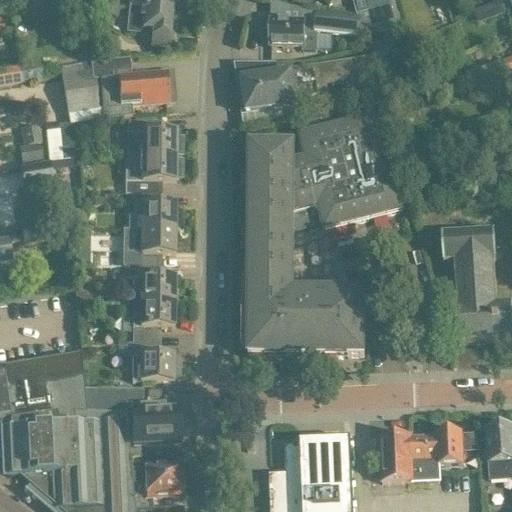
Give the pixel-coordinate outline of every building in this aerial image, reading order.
[(105,0),(105,7),(117,9),(117,0),(105,0)] [(129,0),(129,10),(171,14),(172,0),(129,0)] [(369,13),(366,0),(352,0),(356,16),(369,13)] [(501,3),(483,10),(488,22),(506,15),(501,3)] [(304,12),(270,4),(270,51),(302,50),(302,53),(315,53),(315,36),(313,36),(313,33),(363,38),(388,35),(398,32),(394,19),(391,9),(359,17),(304,12)] [(105,7),(104,20),(116,21),(117,9),(105,7)] [(129,10),(127,34),(138,35),(139,32),(152,33),(152,42),(169,43),(171,14),(129,10)] [(275,65),(232,66),(242,127),(283,120),(380,107),(374,60),(324,67),(323,60),(309,60),(309,62),(298,64),(297,60),(275,63),(275,65)] [(128,61),(90,65),(92,83),(99,82),(103,122),(131,120),(130,110),(169,106),(167,76),(130,79),(128,61)] [(83,64),(61,68),(63,80),(68,117),(99,112),(95,84),(92,84),(90,75),(85,76),(83,64)] [(17,68),(0,70),(0,88),(20,85),(17,68)] [(249,154),(249,360),(364,360),(364,296),(293,295),(293,217),(318,211),(324,234),(403,214),(379,119),(300,140),(306,163),(293,166),(293,155),(249,154)] [(125,124),(125,160),(175,161),(175,158),(181,158),(181,141),(175,141),(175,136),(157,136),(157,124),(125,124)] [(39,144),(36,128),(22,131),(25,146),(39,144)] [(39,147),(20,150),(23,166),(41,162),(39,147)] [(125,197),(133,197),(156,197),(157,186),(175,186),(175,181),(181,181),(181,164),(175,164),(175,161),(125,160),(125,173),(125,197)] [(418,161),(406,164),(408,171),(420,168),(418,161)] [(420,168),(408,171),(410,178),(421,175),(420,168)] [(421,175),(410,178),(412,186),(423,183),(421,175)] [(423,183),(412,186),(413,193),(425,190),(423,183)] [(425,190),(413,193),(415,200),(427,197),(425,190)] [(133,197),(133,221),(141,221),(141,233),(175,234),(175,209),(156,209),(156,197),(133,197)] [(427,197),(415,200),(417,208),(429,205),(427,197)] [(429,205),(417,208),(419,215),(431,212),(429,205)] [(431,212),(419,215),(421,222),(433,220),(431,212)] [(433,220),(421,222),(423,230),(435,227),(433,220)] [(497,226),(435,242),(443,272),(448,271),(452,286),(447,287),(461,343),(511,330),(511,286),(508,271),(503,273),(499,258),(504,257),(497,226)] [(113,259),(113,270),(156,270),(156,259),(174,259),(175,234),(141,233),(140,247),(133,247),(133,248),(123,248),(123,259),(113,259)] [(8,246),(0,247),(0,289),(2,289),(0,280),(0,267),(11,266),(8,246)] [(113,270),(122,270),(122,283),(132,283),(132,293),(140,293),(140,307),(174,307),(174,282),(156,282),(156,270),(113,270)] [(132,306),(132,349),(155,349),(155,332),(174,332),(174,307),(140,307),(132,306)] [(132,349),(131,386),(173,387),(173,383),(179,383),(179,366),(173,366),(173,361),(155,360),(155,349),(132,349)] [(84,359),(0,371),(0,426),(0,432),(73,427),(72,415),(86,416),(84,392),(84,359)] [(142,393),(84,392),(86,416),(125,417),(125,420),(130,420),(131,433),(132,450),(178,447),(180,447),(179,431),(178,414),(142,416),(142,403),(142,393)] [(0,432),(0,431),(0,437),(2,472),(10,480),(20,479),(20,480),(45,501),(50,506),(53,505),(59,511),(65,511),(74,511),(73,511),(134,511),(132,486),(130,471),(125,420),(125,417),(86,416),(72,415),(73,427),(0,432)] [(511,429),(487,432),(491,481),(507,479),(507,481),(511,480),(511,429)] [(463,467),(462,449),(476,449),(476,440),(473,440),(473,437),(465,437),(465,440),(462,440),(462,434),(436,435),(436,440),(410,441),(411,469),(438,468),(463,467)] [(412,485),(411,469),(410,441),(410,438),(380,439),(382,486),(412,485)] [(269,477),(270,511),(353,511),(353,507),(356,507),(356,505),(353,505),(353,487),(355,487),(355,485),(353,485),(352,467),(354,467),(354,465),(352,465),(351,447),(353,447),(353,445),(351,445),(351,441),(345,441),(345,443),(307,445),(306,443),(300,443),(300,447),(298,447),(298,449),(287,449),(287,448),(284,448),(286,476),(269,477)] [(144,470),(130,471),(132,486),(182,483),(181,467),(144,469),(144,470)] [(429,472),(438,472),(438,468),(411,469),(412,485),(430,484),(429,472)] [(182,483),(132,486),(134,511),(152,511),(152,502),(183,501),(182,483)]
